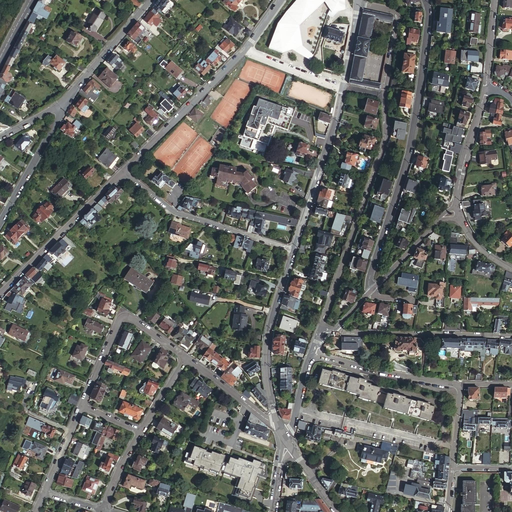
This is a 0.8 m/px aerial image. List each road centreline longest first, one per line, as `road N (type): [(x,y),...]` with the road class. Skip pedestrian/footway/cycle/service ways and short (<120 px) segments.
road 1 (residential): [(320,330),(386,138),(384,94),(398,11),(358,2)]
road 2 (residential): [(425,0),(414,121),(372,289)]
road 3 (residential): [(294,249),(172,212),(120,173)]
road 4 (residential): [(294,249),(264,366),(276,421)]
road 5 (residential): [(511,335),(335,329)]
road 6 (residential): [(80,405),(123,316),(185,358)]
road 7 (residential): [(242,50),(120,173)]
road 8 (residential): [(343,86),(294,249)]
road 9 (residential): [(120,173),(0,292)]
road 10 (residential): [(312,354),(459,384)]
road 11 (residential): [(0,222),(64,103)]
road 12 (residential): [(64,103),(150,0)]
road 13 (residential): [(488,89),(463,162),(457,212)]
